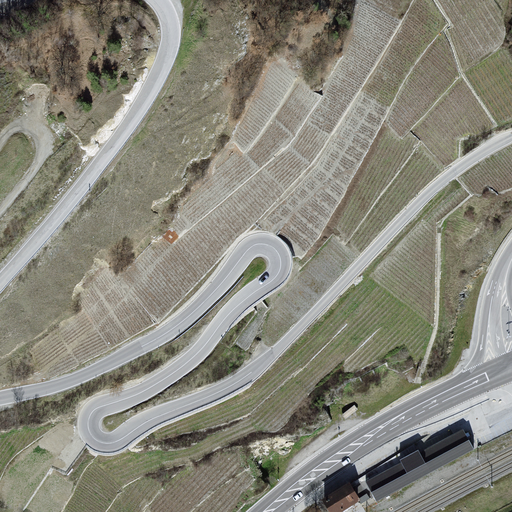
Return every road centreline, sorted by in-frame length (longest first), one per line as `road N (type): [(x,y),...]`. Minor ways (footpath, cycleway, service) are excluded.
road 1 (tertiary): [(0,399),(101,369),(167,332),(259,243),(277,252),(276,276),(183,365),(87,419),(96,440),(116,441),(229,386),(449,174),(511,136)]
road 2 (tertiary): [(157,0),(168,15),(169,44),(150,93),(0,283)]
road 3 (primary): [(495,373),(358,443),(266,511)]
road 4 (tertiary): [(511,256),(489,309),(495,373)]
